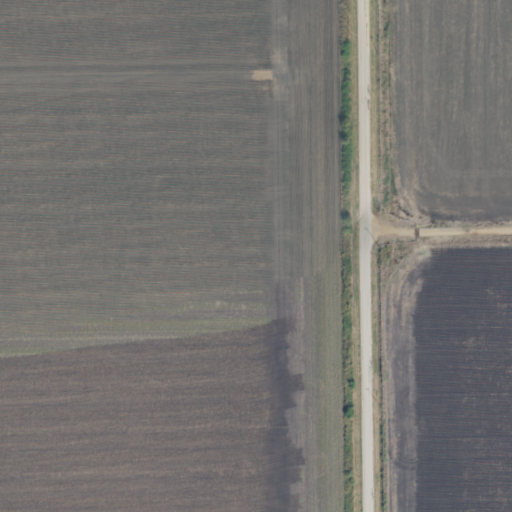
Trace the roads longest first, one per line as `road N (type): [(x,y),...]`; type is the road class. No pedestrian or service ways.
road 1 (residential): [(366,511),(365,0)]
road 2 (track): [(360,229),(511,226)]
